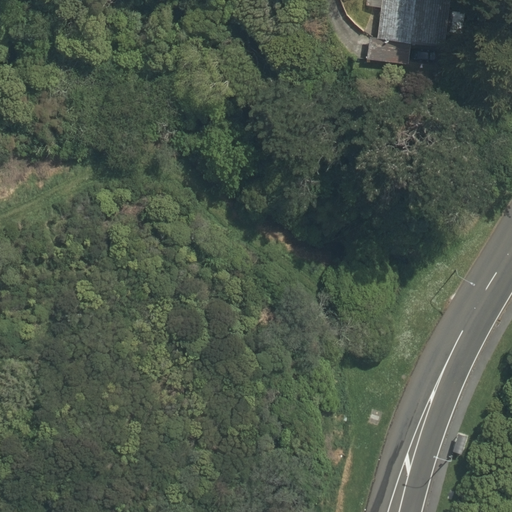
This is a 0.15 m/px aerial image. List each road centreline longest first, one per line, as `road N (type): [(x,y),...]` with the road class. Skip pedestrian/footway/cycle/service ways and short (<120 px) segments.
road 1 (track): [(422,417),(386,416),(341,302),(225,254),(118,170),(0,221)]
road 2 (secondary): [(396,511),(422,417),(511,250)]
